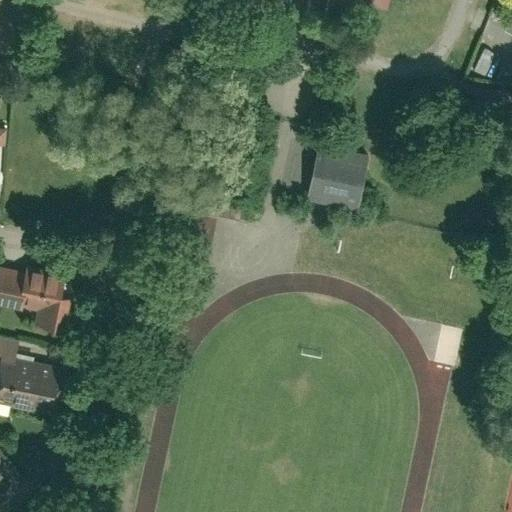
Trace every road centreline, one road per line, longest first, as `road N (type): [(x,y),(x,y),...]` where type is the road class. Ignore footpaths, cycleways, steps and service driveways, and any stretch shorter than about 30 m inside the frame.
road 1 (residential): [(462,0),(434,59),(402,67),(37,0)]
road 2 (residential): [(0,231),(114,246),(80,430),(1,511)]
